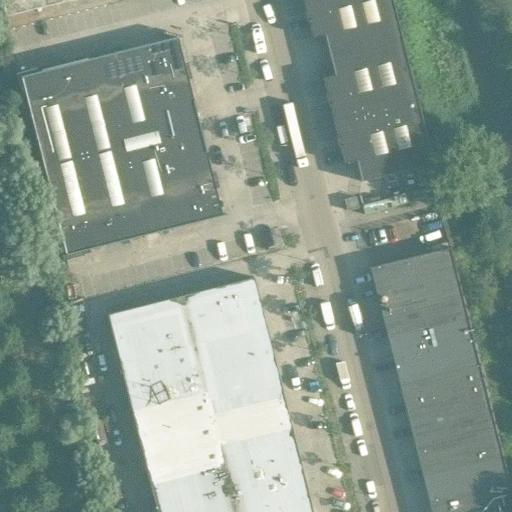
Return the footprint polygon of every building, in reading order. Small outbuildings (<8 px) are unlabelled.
[(0,0),(5,16),(69,0),(0,0)] [(390,0),(302,0),(311,38),(323,35),(328,55),(400,37),(390,0)] [(176,37),(136,47),(145,82),(185,72),(185,71),(183,63),(177,38),(176,37)] [(400,37),(328,55),(333,75),(322,78),(332,121),(416,101),(400,37)] [(113,53),(98,56),(115,126),(154,117),(145,82),(136,47),(122,50),(114,52),(113,53)] [(74,62),(59,66),(81,156),(120,146),(115,126),(98,56),(83,60),(82,60),(74,62)] [(35,68),(14,73),(20,94),(23,93),(42,166),(81,156),(59,66),(36,72),(35,68)] [(185,72),(145,82),(154,117),(194,107),(187,80),(185,72)] [(416,101),(332,121),(343,163),(355,160),(360,182),(432,164),(416,101)] [(154,117),(115,126),(120,146),(125,165),(164,155),(204,145),(200,131),(198,122),(197,121),(194,107),(154,117)] [(204,145),(164,155),(173,190),(212,180),(210,172),(204,145)] [(120,146),(81,156),(104,245),(127,239),(128,239),(143,235),(125,165),(120,146)] [(164,155),(125,165),(143,235),(158,232),(159,231),(167,229),(182,226),(173,190),(164,155)] [(81,156),(42,166),(60,239),(56,240),(62,260),(65,259),(82,255),(81,251),(88,249),(89,249),(104,245),(81,156)] [(212,180),(173,190),(182,226),(221,216),(221,214),(215,189),(213,181),(212,180)] [(347,211),(357,208),(355,197),(344,200),(347,211)] [(377,291),(458,271),(452,247),(371,267),(377,291)] [(383,315),(464,294),(458,271),(377,291),(383,315)] [(185,320),(258,302),(252,277),(179,296),(185,320)] [(389,338),(470,318),(464,294),(383,315),(389,338)] [(185,320),(179,296),(106,314),(112,338),(185,320)] [(192,344),(265,326),(258,302),(185,320),(192,344)] [(395,361),(476,341),(470,318),(389,338),(395,361)] [(192,344),(185,320),(112,338),(119,363),(192,344)] [(198,369),(271,350),(265,326),(192,344),(198,369)] [(401,384),(482,364),(476,341),(395,361),(401,384)] [(198,369),(192,344),(119,363),(125,387),(198,369)] [(204,393),(277,375),(271,350),(198,369),(204,393)] [(407,408),(487,387),(482,364),(401,384),(407,408)] [(204,393),(198,369),(125,387),(131,411),(204,393)] [(210,417),(283,399),(277,375),(204,393),(210,417)] [(412,431),(493,411),(487,387),(407,408),(412,431)] [(210,417),(204,393),(131,411),(137,436),(210,417)] [(216,442),(289,423),(283,399),(210,417),(216,442)] [(418,454),(499,434),(493,411),(412,431),(418,454)] [(216,442),(210,417),(137,436),(143,460),(216,442)] [(222,466),(295,448),(289,423),(216,442),(222,466)] [(424,477),(505,457),(499,434),(418,454),(424,477)] [(222,466),(216,442),(143,460),(149,484),(222,466)] [(228,490),(301,472),(295,448),(222,466),(228,490)] [(430,501),(511,480),(505,457),(424,477),(430,501)] [(228,490),(222,466),(149,484),(155,509),(228,490)] [(233,511),(245,511),(307,496),(301,472),(228,490),(233,511)] [(432,511),(480,511),(511,504),(511,485),(511,480),(430,501),(432,511)] [(233,511),(228,490),(155,509),(156,511),(233,511)] [(311,511),(307,496),(245,511),(311,511)]
